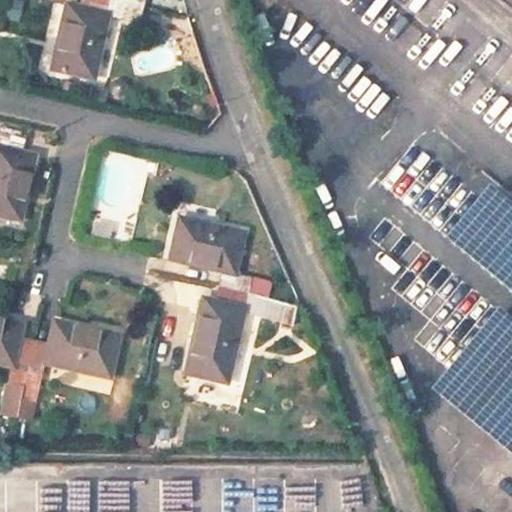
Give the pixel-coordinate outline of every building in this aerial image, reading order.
[(52,70),(93,79),(107,19),(138,26),(144,0),(81,0),(80,7),(67,4),(52,70)] [(24,139),(0,133),(0,216),(20,221),(35,156),(22,153),(24,139)] [(297,308),(247,296),(250,280),(234,276),(243,233),(179,219),(168,262),(220,273),(214,301),(203,299),(184,374),(226,384),(242,314),(293,326),(297,308)] [(511,459),(511,329),(484,308),(421,391),(511,459)] [(0,319),(0,363),(12,366),(8,385),(10,386),(5,411),(19,414),(22,399),(35,402),(44,364),(109,378),(119,337),(53,322),(48,343),(18,337),(21,324),(0,319)]
